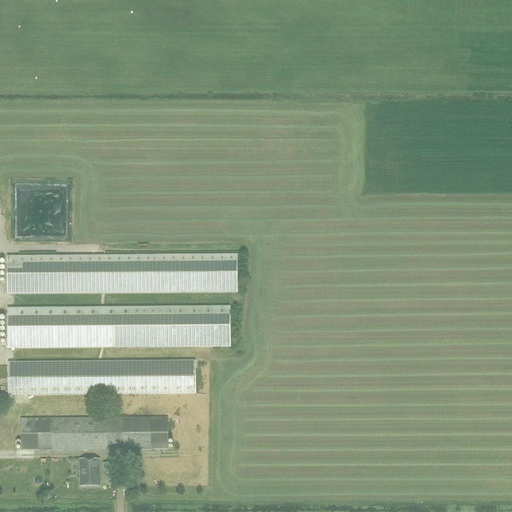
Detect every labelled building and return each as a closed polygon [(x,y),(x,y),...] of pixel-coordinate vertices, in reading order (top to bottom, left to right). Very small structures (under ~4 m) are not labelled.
[(8,295),(237,293),(237,255),(7,257),(8,295)] [(8,349),(231,348),(230,308),(8,309),(8,349)] [(8,396),(195,395),(195,362),(8,363),(8,396)] [(168,420),(37,421),(21,421),(21,451),(37,451),(107,451),(107,447),(123,446),(123,450),(169,450),(168,420)] [(80,460),(80,487),(100,487),(100,460),(80,460)] [(138,489),(129,490),(130,499),(140,498),(138,489)]
